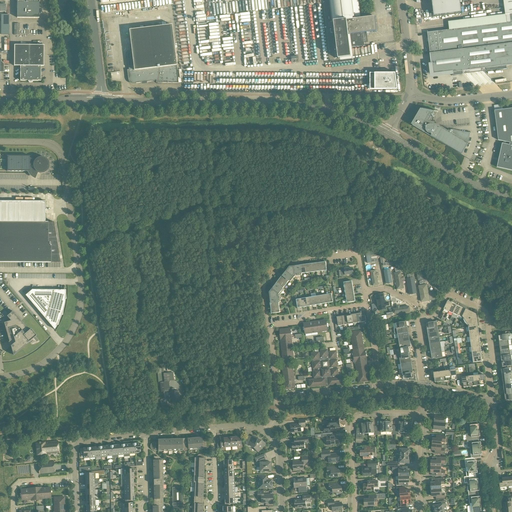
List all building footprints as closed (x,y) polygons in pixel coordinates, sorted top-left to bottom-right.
[(330,0),(333,22),(334,22),(335,32),(337,49),(338,55),(338,59),(339,59),(351,57),(350,48),(364,46),(363,33),(367,32),(367,37),(370,36),(370,34),(377,33),(375,16),(360,18),(360,14),(357,0),(330,0)] [(461,28),(427,33),(432,75),(443,74),(443,76),(448,75),(447,75),(462,73),(467,73),(467,72),(482,70),(482,71),(492,70),(492,67),(511,63),(511,0),(503,0),(506,14),(460,20),(461,28)] [(432,0),(435,16),(462,12),(460,0),(432,0)] [(17,2),(17,18),(39,18),(39,2),(17,2)] [(9,34),(9,14),(1,14),(1,34),(9,34)] [(129,30),(131,52),(129,52),(129,53),(128,53),(127,53),(127,54),(127,55),(129,69),(127,70),(128,79),(128,80),(129,81),(129,82),(130,82),(131,83),(132,83),(133,83),(134,83),(156,81),(156,83),(179,83),(171,25),(129,30)] [(18,33),(17,85),(43,85),(44,54),(40,34),(18,33)] [(395,73),(370,73),(370,90),(398,89),(395,73)] [(511,108),(495,111),(498,140),(510,143),(509,145),(502,143),(497,167),(511,170),(511,108)] [(420,109),(411,125),(413,126),(412,126),(462,155),(468,144),(468,143),(470,133),(452,130),(451,130),(451,131),(450,133),(439,126),(439,127),(429,121),(432,116),(432,117),(433,117),(434,117),(437,112),(420,109)] [(7,171),(25,171),(29,171),(29,172),(30,173),(31,174),(33,176),(34,177),(36,177),(37,173),(38,173),(39,173),(40,173),(41,173),(42,173),(43,173),(44,173),(45,172),(46,171),(47,171),(48,170),(48,169),(49,168),(49,167),(49,166),(49,165),(49,164),(49,163),(49,162),(48,161),(48,160),(47,160),(47,159),(46,158),(45,158),(45,157),(44,157),(43,157),(42,157),(41,157),(40,157),(39,157),(38,157),(35,159),(33,161),(30,158),(30,156),(7,156),(8,156),(7,171)] [(0,262),(50,262),(50,263),(60,263),(54,222),(45,222),(46,202),(0,201),(0,262)] [(301,273),(300,265),(289,266),(282,275),(289,281),(289,280),(291,281),(295,276),(302,275),(301,273)] [(345,270),(336,271),(336,276),(338,276),(339,278),(341,277),(341,276),(343,275),(345,275),(353,274),(352,268),(349,269),(349,268),(344,269),(345,270)] [(392,282),(390,269),(384,270),(386,283),(392,282)] [(375,270),(370,271),(373,286),(378,285),(376,276),(379,275),(378,273),(376,273),(375,270)] [(395,273),(397,289),(403,288),(401,272),(395,273)] [(289,281),(282,275),(279,279),(286,285),(289,281)] [(409,294),(416,293),(414,277),(407,279),(409,294)] [(286,285),(279,279),(276,283),(283,289),(283,288),(283,289),(286,285)] [(283,289),(283,288),(283,289),(276,283),(269,292),(270,303),(279,302),(281,302),(280,295),(284,290),(283,289)] [(421,302),(429,300),(427,285),(419,286),(421,302)] [(32,290),(25,295),(54,329),(56,327),(59,320),(61,317),(63,310),(64,306),(65,299),(66,290),(60,290),(59,290),(32,290)] [(383,294),(376,295),(378,310),(386,309),(386,306),(389,305),(388,302),(385,303),(384,295),(383,294)] [(448,301),(444,309),(448,311),(452,303),(448,301)] [(452,303),(448,311),(453,314),(457,305),(452,303)] [(457,305),(453,314),(458,316),(462,307),(457,305)] [(462,307),(458,316),(462,318),(466,310),(462,307)] [(466,310),(462,318),(463,320),(464,319),(464,320),(464,321),(464,322),(465,323),(476,315),(475,314),(474,314),(472,316),(471,314),(473,313),(466,310)] [(11,321),(4,323),(13,355),(36,336),(31,329),(29,330),(13,311),(7,316),(11,321)] [(362,313),(358,314),(358,311),(358,312),(356,312),(357,314),(358,323),(366,322),(365,316),(362,316),(362,313)] [(476,315),(465,323),(465,324),(466,324),(466,325),(467,325),(468,325),(467,325),(468,327),(478,326),(477,319),(475,320),(474,318),(476,317),(476,316),(476,315)] [(326,320),(304,323),(305,334),(328,331),(326,320)] [(290,328),(280,330),(283,362),(294,361),(290,328)] [(361,331),(350,332),(354,352),(353,352),(355,363),(359,383),(369,381),(366,361),(367,361),(365,350),(364,350),(361,331)] [(501,335),(498,336),(499,341),(508,340),(508,335),(506,335),(506,333),(504,333),(503,333),(502,334),(502,335),(501,335)] [(315,379),(309,380),(310,387),(325,385),(326,385),(325,385),(329,384),(329,385),(345,384),(344,377),(338,377),(338,375),(339,375),(338,368),(337,368),(337,367),(338,367),(337,360),(336,358),(337,358),(336,351),(329,352),(328,352),(327,350),(320,350),(321,353),(319,353),(312,353),(313,360),(313,362),(313,369),(314,369),(314,371),(314,378),(315,378),(315,379)] [(293,362),(282,363),(285,390),(295,389),(293,362)] [(433,367),(430,368),(430,371),(431,378),(434,377),(435,382),(441,382),(439,372),(434,373),(434,370),(433,367)] [(455,370),(450,371),(451,380),(460,379),(459,372),(458,368),(455,368),(455,370)] [(158,374),(159,383),(160,383),(161,392),(161,397),(166,397),(168,397),(168,396),(168,395),(168,392),(166,392),(169,391),(170,403),(179,402),(179,396),(178,391),(171,391),(170,381),(170,380),(171,380),(170,378),(170,373),(161,374),(160,371),(160,370),(158,370),(158,372),(158,373),(158,374)] [(402,374),(401,374),(402,380),(416,381),(415,375),(413,375),(413,372),(403,374),(402,374)] [(462,372),(459,372),(460,379),(462,379),(463,387),(469,387),(468,377),(462,378),(462,372)] [(434,417),(434,420),(434,421),(434,422),(446,423),(446,416),(435,415),(435,417),(434,417)] [(327,425),(323,425),(324,432),(331,432),(330,428),(339,427),(339,418),(331,418),(332,420),(327,420),(327,425)] [(299,424),(291,425),(291,431),(292,431),(292,433),(301,432),(301,428),(302,426),(306,426),(305,420),(299,420),(299,424)] [(392,421),(386,422),(386,432),(392,432),(392,435),(395,435),(395,427),(392,427),(392,421)] [(477,421),(467,422),(468,431),(479,430),(479,424),(477,424),(477,421)] [(373,422),(367,423),(369,433),(374,433),(374,435),(378,435),(377,427),(374,428),(373,422)] [(380,427),(377,427),(378,435),(381,435),(381,432),(386,432),(386,422),(380,422),(380,427)] [(395,427),(395,435),(398,435),(399,432),(404,433),(405,422),(399,422),(399,427),(395,427)] [(405,422),(404,433),(410,433),(409,436),(413,436),(414,429),(410,429),(411,423),(405,422)] [(434,422),(433,429),(445,430),(446,423),(434,422)] [(357,430),(356,441),(363,442),(363,434),(369,433),(367,423),(362,424),(362,429),(357,430)] [(468,434),(466,434),(467,441),(479,439),(479,436),(480,436),(479,430),(468,431),(468,434)] [(331,433),(323,434),(323,437),(327,437),(327,445),(328,445),(328,446),(332,446),(332,445),(339,444),(338,436),(331,437),(331,433)] [(235,437),(230,438),(231,447),(237,446),(237,448),(241,447),(240,435),(235,436),(235,437)] [(249,443),(245,441),(245,445),(253,448),(258,452),(265,445),(261,440),(260,441),(259,441),(258,440),(257,439),(258,438),(252,436),(249,443)] [(433,438),(432,444),(441,445),(442,442),(445,442),(446,436),(436,436),(436,439),(433,438)] [(220,443),(217,444),(217,447),(220,447),(221,449),(225,449),(224,448),(231,447),(230,438),(225,438),(225,437),(220,437),(220,443)] [(296,443),(292,443),(292,450),(305,449),(304,443),(307,443),(306,437),(296,438),(296,443)] [(155,443),(155,442),(154,442),(153,443),(152,443),(152,444),(151,444),(151,445),(151,446),(151,447),(151,448),(151,449),(152,449),(152,450),(153,450),(154,450),(155,450),(158,449),(158,451),(182,451),(182,450),(188,450),(203,449),(203,447),(206,447),(206,448),(207,448),(208,447),(209,447),(209,446),(209,445),(210,444),(210,443),(209,443),(209,442),(209,441),(208,441),(207,440),(206,440),(205,440),(205,441),(202,441),(202,439),(187,441),(182,441),(158,441),(158,443),(155,443)] [(479,439),(467,441),(467,447),(470,447),(470,449),(481,448),(481,442),(479,442),(479,439)] [(58,441),(36,443),(37,455),(59,453),(58,441)] [(432,444),(432,450),(435,450),(435,453),(444,454),(445,449),(446,448),(447,445),(441,445),(432,444)] [(367,451),(360,451),(361,456),(363,456),(363,459),(371,459),(371,455),(373,455),(373,453),(375,453),(375,447),(367,447),(367,451)] [(481,448),(470,449),(471,458),(474,458),(481,457),(481,454),(482,454),(481,448)] [(330,451),(321,452),(322,458),(328,458),(329,463),(339,462),(339,454),(330,455),(330,451)] [(265,454),(255,458),(256,462),(259,461),(260,462),(260,468),(262,468),(262,471),(271,471),(271,462),(267,462),(265,458),(266,457),(265,454)] [(194,458),(194,463),(204,463),(204,458),(203,458),(203,455),(199,455),(197,457),(197,458),(194,458)] [(396,460),(396,462),(396,466),(400,466),(400,463),(409,463),(410,456),(399,456),(399,459),(396,460)] [(154,460),(153,460),(153,465),(163,465),(163,460),(160,460),(160,459),(158,457),(154,457),(154,460)] [(302,461),(293,461),(293,471),(300,470),(300,469),(304,468),(304,465),(305,464),(308,463),(308,457),(302,457),(302,461)] [(431,460),(431,467),(441,467),(441,463),(445,464),(445,457),(438,457),(438,461),(431,460)] [(49,462),(38,463),(39,474),(55,472),(54,461),(53,461),(53,458),(48,459),(49,462)] [(471,458),(465,459),(466,468),(477,467),(476,460),(475,461),(474,458),(471,458)] [(368,468),(362,468),(362,476),(371,476),(371,475),(377,475),(377,465),(378,465),(378,462),(368,462),(368,466),(368,468)] [(333,467),(327,468),(328,474),(331,474),(331,477),(341,476),(340,470),(334,470),(333,467)] [(402,467),(392,468),(392,472),(396,472),(396,473),(399,473),(399,477),(409,476),(409,470),(402,470),(402,467)] [(431,467),(431,473),(438,473),(438,476),(445,476),(445,470),(441,470),(441,467),(431,467)] [(477,467),(466,468),(467,477),(476,476),(476,473),(477,473),(477,467)] [(266,476),(258,476),(258,488),(271,488),(271,487),(271,481),(270,480),(267,480),(267,479),(266,479),(266,476)] [(399,480),(396,480),(396,486),(403,485),(403,482),(409,482),(409,476),(399,477),(399,480)] [(467,477),(464,477),(465,483),(467,484),(468,486),(479,485),(478,478),(477,479),(476,476),(467,477)] [(502,480),(499,480),(500,487),(509,486),(507,476),(502,477),(502,480)] [(294,482),(294,483),(294,487),(307,486),(306,478),(294,479),(294,482)] [(435,483),(431,483),(431,490),(441,489),(441,485),(444,484),(444,478),(435,479),(435,483)] [(370,484),(364,484),(364,491),(374,490),(374,487),(378,487),(377,481),(370,481),(370,484)] [(337,483),(329,484),(330,490),(333,489),(333,493),(336,493),(336,495),(342,494),(342,486),(337,486),(337,483)] [(479,485),(468,486),(469,495),(478,494),(478,491),(479,491),(479,485)] [(30,489),(21,490),(21,500),(31,500),(42,500),(42,499),(51,498),(50,487),(41,488),(41,487),(30,488),(30,489)] [(183,487),(173,487),(173,505),(174,505),(174,511),(183,511),(183,505),(184,505),(184,502),(183,502),(183,487)] [(405,487),(396,488),(397,491),(400,491),(400,497),(410,496),(410,490),(405,490),(405,487)] [(441,489),(431,490),(432,496),(436,496),(436,500),(445,499),(445,493),(442,493),(441,489)] [(263,491),(257,491),(257,498),(261,498),(261,502),(266,502),(266,504),(272,504),(272,495),(263,495),(263,491)] [(478,494),(469,495),(470,504),(481,502),(480,496),(479,496),(478,494)] [(303,499),(294,500),(295,508),(306,507),(305,503),(306,502),(311,501),(310,495),(303,496),(303,499)] [(371,499),(364,499),(364,506),(374,506),(374,502),(377,502),(377,499),(376,496),(370,496),(371,499)] [(401,502),(398,502),(398,507),(407,506),(406,503),(411,503),(410,496),(400,497),(401,502)] [(54,511),(53,511),(65,511),(66,511),(65,511),(65,497),(54,497),(54,511)] [(193,504),(193,509),(202,509),(203,497),(202,497),(195,497),(194,504),(193,504)] [(506,502),(503,502),(504,508),(511,507),(511,498),(506,499),(506,502)] [(154,506),(153,506),(153,511),(163,511),(162,506),(164,506),(164,499),(162,499),(155,499),(154,499),(154,506)] [(334,500),(328,500),(328,507),(332,507),(332,511),(342,510),(342,503),(334,503),(334,500)] [(439,505),(433,506),(434,511),(436,511),(447,510),(445,501),(438,502),(439,505)] [(480,511),(480,509),(481,509),(481,502),(470,504),(470,506),(467,507),(468,511),(480,511)]
